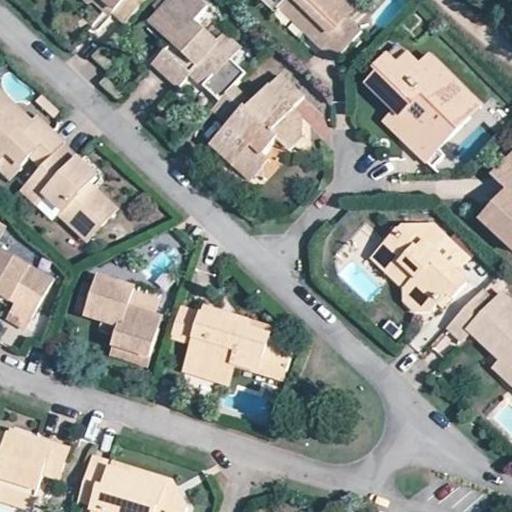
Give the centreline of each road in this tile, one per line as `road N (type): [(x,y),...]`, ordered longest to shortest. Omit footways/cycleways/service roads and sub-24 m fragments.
road 1 (residential): [(0,16),(403,401)]
road 2 (residential): [(349,480),(0,371)]
road 3 (residential): [(403,401),(471,467),(511,482)]
